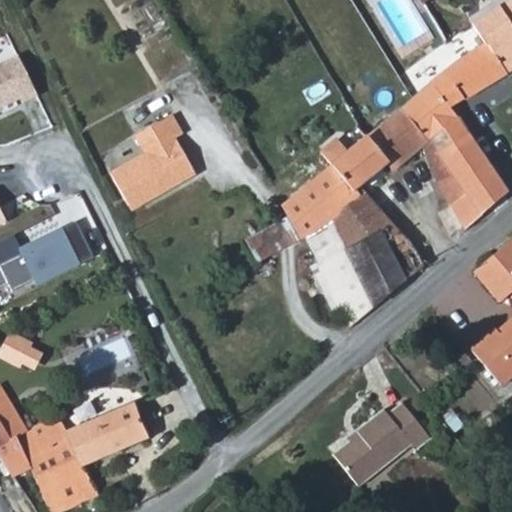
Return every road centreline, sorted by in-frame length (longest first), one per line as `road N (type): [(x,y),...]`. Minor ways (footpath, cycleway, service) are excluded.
road 1 (residential): [(0,162),(62,153),(228,460)]
road 2 (unclassified): [(511,220),(228,460)]
